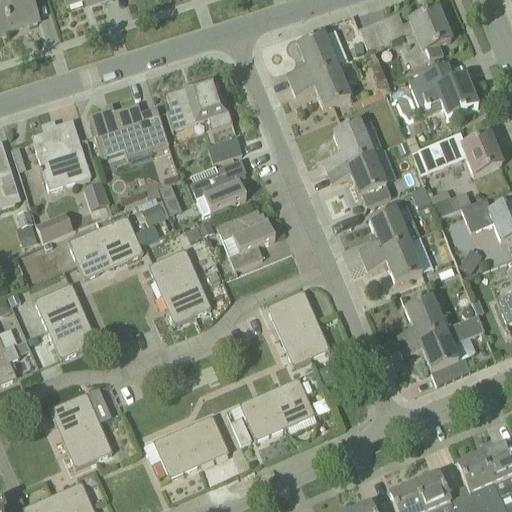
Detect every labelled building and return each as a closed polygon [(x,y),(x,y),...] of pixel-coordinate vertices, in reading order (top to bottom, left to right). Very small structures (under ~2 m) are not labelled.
[(0,0),(0,38),(37,26),(30,4),(43,0),(0,0)] [(62,0),(66,11),(82,6),(89,4),(91,9),(113,2),(112,0),(62,0)] [(368,58),(404,43),(408,52),(400,55),(405,68),(409,66),(412,74),(442,62),(437,51),(450,46),(437,15),(402,30),(397,19),(358,35),(368,58)] [(286,80),(291,90),(336,71),(322,39),(295,51),(305,72),(286,80)] [(354,58),(363,57),(362,47),(354,47),(354,58)] [(336,71),(291,90),(295,101),(314,93),(322,115),(350,104),(336,71)] [(446,72),(427,80),(407,88),(420,118),(439,110),(446,125),(477,112),(464,81),(451,86),(446,72)] [(171,116),(167,117),(166,117),(172,136),(209,124),(213,135),(231,129),(216,80),(183,90),(184,94),(166,99),(171,116)] [(100,161),(123,154),(127,165),(168,152),(156,113),(140,118),(137,109),(106,119),(105,115),(87,121),(100,161)] [(31,143),(46,190),(48,196),(90,183),(72,126),(54,132),(55,135),(31,143)] [(372,160),(358,127),(331,139),(341,160),(322,167),(327,178),(372,160)] [(457,140),(411,160),(420,182),(464,164),(471,182),(501,170),(489,141),(462,152),(457,140)] [(235,143),(207,152),(212,169),(241,160),(235,143)] [(0,213),(18,208),(6,168),(0,149),(0,213)] [(385,192),(384,189),(372,160),(327,178),(331,189),(349,181),(358,203),(361,201),(365,213),(390,204),(385,192)] [(202,222),(210,219),(230,210),(245,204),(240,191),(244,189),(241,180),(245,179),(240,165),(217,175),(218,179),(190,190),(195,205),(202,222)] [(98,188),(83,193),(90,215),(106,209),(98,188)] [(171,190),(159,195),(164,207),(176,202),(171,190)] [(423,192),(411,197),(418,212),(430,207),(423,192)] [(449,202),(430,210),(437,223),(454,216),(449,202)] [(492,229),(500,248),(511,242),(511,208),(488,219),(482,204),(459,214),(470,239),(492,229)] [(159,209),(142,215),(148,230),(165,224),(159,209)] [(230,210),(210,219),(212,225),(232,216),(230,210)] [(29,215),(17,219),(21,233),(31,230),(33,229),(29,215)] [(222,247),(228,262),(234,276),(262,264),(257,252),(274,245),(267,227),(266,228),(262,219),(259,220),(257,215),(216,232),(222,247)] [(395,215),(368,226),(377,247),(358,255),(363,266),(408,247),(395,215)] [(43,249),(73,236),(65,218),(35,231),(43,249)] [(142,259),(126,222),(97,235),(113,272),(142,259)] [(209,226),(199,230),(204,242),(214,237),(209,226)] [(21,233),(16,235),(19,245),(34,240),(31,230),(21,233)] [(197,231),(186,235),(191,247),(202,242),(197,231)] [(97,235),(67,248),(83,284),(113,272),(97,235)] [(394,290),(421,279),(417,269),(408,247),(363,266),(367,276),(385,269),(394,290)] [(148,272),(161,301),(197,285),(184,256),(148,272)] [(511,297),(495,305),(498,311),(506,329),(511,326),(511,278),(509,280),(511,285),(511,297)] [(197,285),(161,301),(173,330),(210,314),(197,285)] [(70,290),(34,306),(47,335),(83,319),(70,290)] [(303,297),(271,311),(266,313),(279,342),(315,326),(303,297)] [(7,302),(0,305),(0,319),(2,320),(12,315),(7,302)] [(444,335),(444,334),(430,302),(404,314),(413,335),(394,343),(399,354),(444,335)] [(83,319),(47,335),(60,365),(96,349),(83,319)] [(444,335),(399,354),(403,364),(422,356),(430,378),(457,367),(451,351),(483,338),(482,335),(476,321),(444,334),(444,335)] [(35,371),(46,367),(34,338),(42,335),(37,324),(19,332),(35,371)] [(315,326),(279,342),(292,372),(310,364),(329,356),(315,326)] [(0,390),(16,384),(9,368),(18,363),(13,350),(3,355),(0,355),(0,390)] [(330,369),(318,374),(323,386),(335,381),(330,369)] [(284,434),(314,421),(297,384),(268,397),(284,434)] [(98,394),(86,399),(91,411),(103,405),(98,394)] [(284,434),(268,397),(239,410),(255,447),(284,434)] [(49,415),(62,444),(98,429),(91,411),(86,399),(49,415)] [(211,422),(182,435),(198,471),(228,458),(211,422)] [(234,426),(231,427),(241,450),(251,446),(241,423),(234,426)] [(98,429),(62,444),(74,474),(93,466),(111,458),(98,429)] [(198,471),(182,435),(152,448),(169,484),(198,471)] [(511,467),(504,449),(480,460),(500,505),(511,499),(511,467)] [(472,509),(464,511),(502,511),(500,505),(480,460),(456,470),(472,509)] [(450,511),(445,499),(436,479),(412,489),(421,511),(450,511)] [(90,511),(81,489),(51,501),(55,511),(90,511)] [(393,511),(421,511),(412,489),(388,500),(393,511)] [(19,499),(3,506),(5,511),(18,511),(24,510),(19,499)] [(55,511),(51,501),(27,511),(55,511)]
